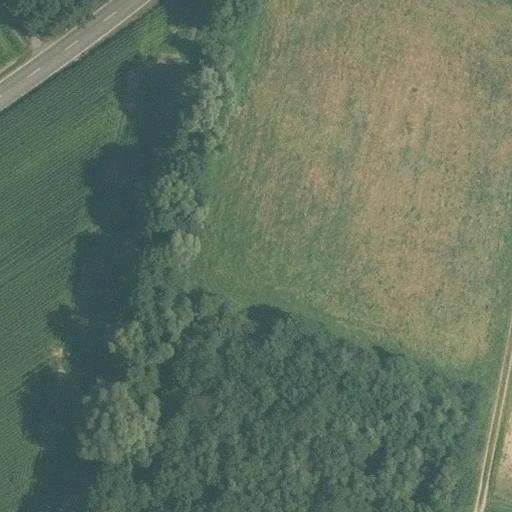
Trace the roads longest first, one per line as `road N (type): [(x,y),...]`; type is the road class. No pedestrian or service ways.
road 1 (track): [(478,511),(511,342)]
road 2 (secondary): [(129,0),(0,96)]
